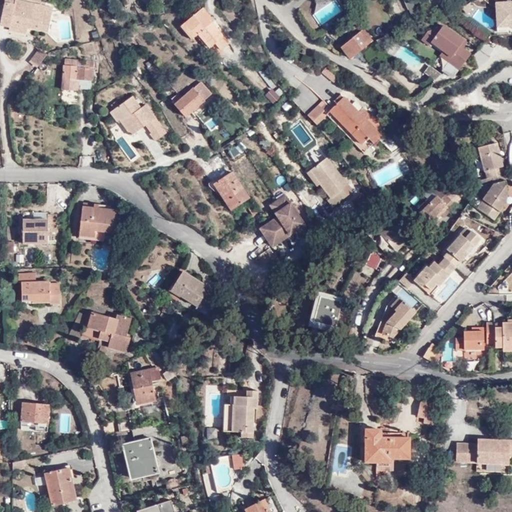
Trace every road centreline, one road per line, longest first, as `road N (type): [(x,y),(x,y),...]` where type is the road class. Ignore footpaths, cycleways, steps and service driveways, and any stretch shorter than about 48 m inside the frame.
road 1 (residential): [(0,176),(111,171),(160,221),(208,252),(263,347),(275,348)]
road 2 (residential): [(511,112),(413,106),(301,39),(283,19)]
road 3 (residential): [(0,356),(55,372),(80,400),(109,511)]
road 4 (residential): [(391,365),(511,240)]
road 5 (residential): [(275,348),(273,476),(293,511)]
road 6 (residential): [(391,365),(457,377),(511,374)]
